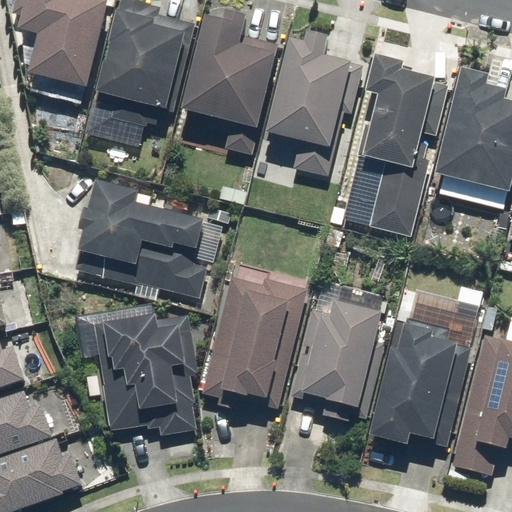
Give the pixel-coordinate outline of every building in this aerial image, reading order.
[(91,89),(112,0),(18,0),(16,14),(26,16),(23,29),(42,34),(32,75),(91,89)] [(178,114),(199,23),(162,14),(164,7),(155,5),(155,4),(139,0),(123,0),(102,95),(119,99),(114,119),(150,127),(154,108),(178,114)] [(262,128),(283,44),(247,35),(252,14),(232,9),(230,18),(211,13),(187,109),(234,120),(227,149),(256,156),(263,128),(262,128)] [(356,117),(367,66),(357,63),(357,60),(330,54),(335,34),(311,29),(309,39),(295,36),(273,134),(303,141),(296,171),(333,180),(348,115),(356,117)] [(441,137),(453,87),(439,83),(441,76),(408,68),(410,59),(381,52),(371,92),(383,95),(375,126),(369,124),(361,156),(388,163),(372,228),(415,238),(433,161),(429,160),(432,145),(425,144),(428,134),(441,137)] [(511,190),(511,99),(510,99),(511,91),(511,87),(493,83),(495,73),(467,66),(441,173),(448,175),(444,194),(507,210),(511,191),(511,190)] [(145,189),(101,179),(95,207),(89,206),(84,228),(88,230),(79,271),(143,286),(143,285),(151,287),(204,299),(212,267),(199,264),(203,248),(210,218),(142,201),(145,189)] [(282,410),(312,289),(268,278),(267,284),(234,276),(206,394),(223,398),(221,406),(250,413),(251,410),(269,414),(270,408),(282,410)] [(0,326),(13,324),(5,290),(0,291),(0,326)] [(380,344),(388,310),(339,298),(335,316),(315,311),(307,346),(314,347),(312,355),(305,353),(295,397),(328,405),(326,416),(341,419),(345,403),(363,408),(361,418),(370,420),(388,345),(380,344)] [(201,376),(192,315),(163,319),(162,313),(109,320),(109,323),(99,324),(114,430),(114,432),(142,428),(142,430),(162,427),(164,437),(201,431),(197,406),(199,405),(194,377),(201,376)] [(451,448),(474,348),(463,345),(464,342),(452,339),(454,328),(412,318),(405,348),(397,346),(376,434),(414,443),(417,433),(439,438),(439,439),(438,445),(451,448)] [(0,388),(32,378),(20,344),(9,348),(4,332),(0,333),(0,388)] [(511,338),(508,337),(507,340),(488,336),(456,467),(495,477),(502,447),(511,448),(511,338)] [(0,454),(59,435),(48,402),(36,405),(31,390),(0,400),(0,454)] [(63,437),(0,459),(0,511),(19,511),(69,495),(68,492),(89,484),(77,451),(69,454),(63,437)]
